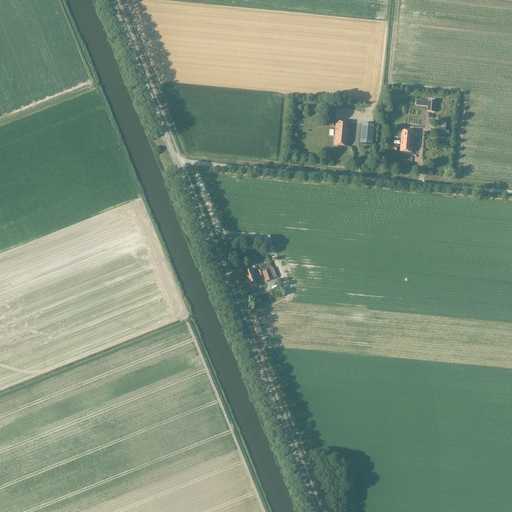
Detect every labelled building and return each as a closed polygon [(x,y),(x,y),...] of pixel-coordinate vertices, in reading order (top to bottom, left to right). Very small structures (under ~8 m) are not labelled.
[(428,112),(435,112),(436,102),(417,100),(417,105),(429,106),(428,112)] [(334,145),(347,147),(349,122),(336,121),(334,145)] [(374,125),(362,124),(360,144),(372,145),(374,125)] [(413,153),(415,131),(403,130),(401,151),(413,153)] [(247,278),(269,269),(266,264),(262,266),(263,269),(258,271),(257,268),(252,270),(252,269),(245,272),(247,278)] [(269,269),(247,278),(250,284),(252,288),(257,286),(256,281),(255,277),(256,277),(263,274),(266,282),(274,279),(277,278),(273,268),(272,268),(270,269),(269,269)]
